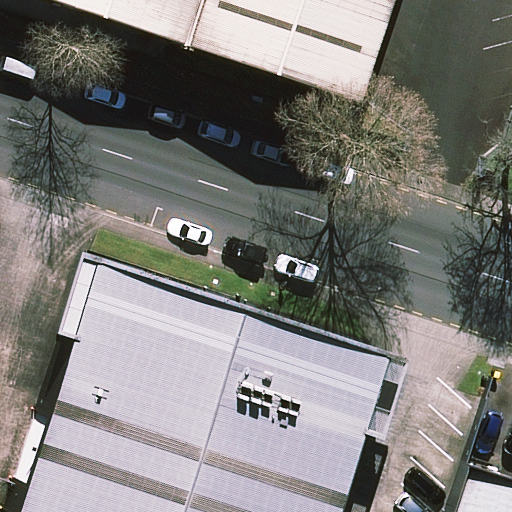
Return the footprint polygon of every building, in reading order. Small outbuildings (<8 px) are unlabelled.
[(182,0),(26,0),(165,48),(182,0)] [(182,0),(165,48),(332,106),(367,0),(182,0)] [(511,14),(499,53),(511,58),(511,14)] [(311,511),(364,352),(74,258),(0,484),(0,511),(311,511)] [(511,511),(511,456),(470,443),(447,511),(511,511)]
